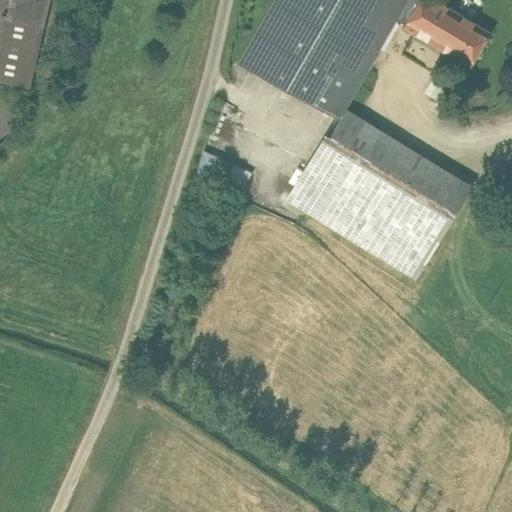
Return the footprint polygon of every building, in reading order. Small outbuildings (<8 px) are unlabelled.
[(0,0),(0,79),(29,86),(48,0),(0,0)] [(273,0),(238,63),(269,81),(315,0),(273,0)] [(315,0),(269,81),(308,103),(367,0),(315,0)] [(367,0),(308,103),(339,121),(345,109),(396,20),(407,0),(367,0)] [(407,0),(396,20),(405,25),(403,27),(470,65),(489,33),(431,0),(407,0)] [(11,131),(13,119),(10,108),(4,98),(0,95),(0,143),(4,141),(11,131)] [(469,185),(345,109),(339,121),(292,202),(413,277),(444,226),(469,185)] [(243,194),(254,170),(205,149),(194,173),(243,194)]
